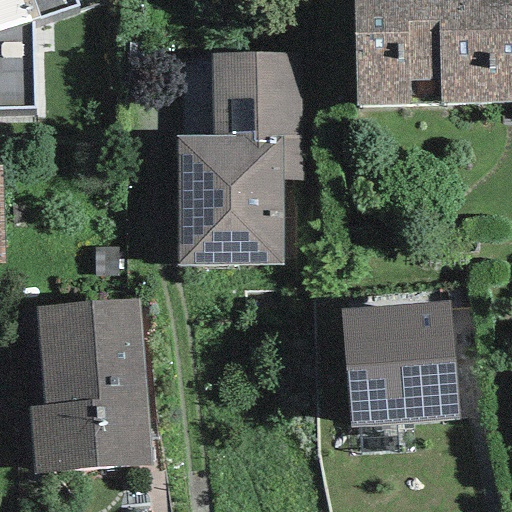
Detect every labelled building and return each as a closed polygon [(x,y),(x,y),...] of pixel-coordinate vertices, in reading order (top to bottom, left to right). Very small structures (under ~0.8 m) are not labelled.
[(79,7),(76,0),(0,0),(0,33),(32,22),(79,7)] [(511,0),(352,0),(355,107),(511,103),(511,0)] [(0,110),(33,109),(32,22),(0,33),(0,110)] [(211,136),(174,136),(176,267),(283,265),(282,181),(306,180),(304,54),(210,55),(211,136)] [(137,299),(38,306),(45,405),(29,406),(34,473),(149,465),(137,299)] [(346,429),(458,421),(449,301),(337,310),(346,429)]
